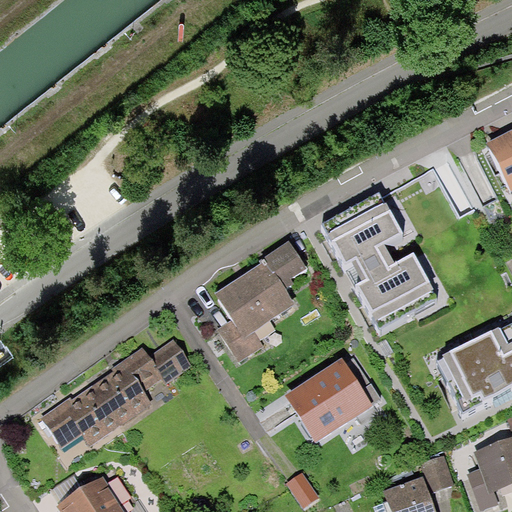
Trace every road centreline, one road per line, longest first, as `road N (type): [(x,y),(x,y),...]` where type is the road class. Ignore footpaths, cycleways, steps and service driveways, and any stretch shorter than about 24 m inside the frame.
road 1 (residential): [(0,416),(247,238),(511,99)]
road 2 (unclassified): [(0,315),(97,248),(511,18)]
